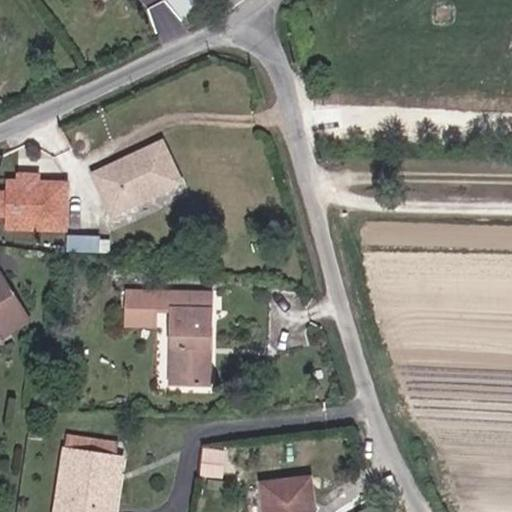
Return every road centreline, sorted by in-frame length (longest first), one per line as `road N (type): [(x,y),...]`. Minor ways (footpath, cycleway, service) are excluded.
road 1 (residential): [(414,511),(339,302),(279,67),(250,13)]
road 2 (residential): [(250,13),(0,135)]
road 3 (unknown): [(316,211),(511,218)]
